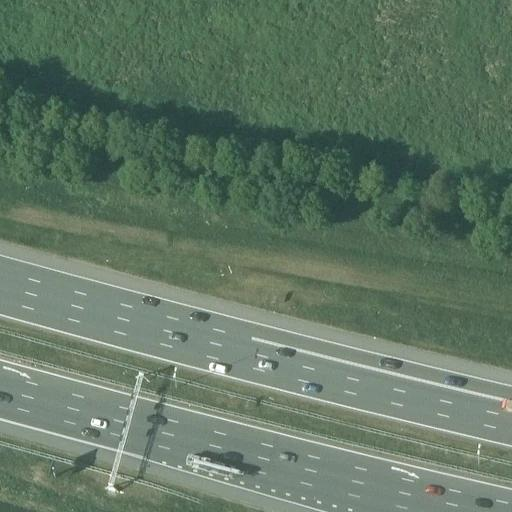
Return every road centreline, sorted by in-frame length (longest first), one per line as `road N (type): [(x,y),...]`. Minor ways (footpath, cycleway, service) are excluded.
road 1 (motorway): [(511,417),(0,285)]
road 2 (track): [(0,135),(511,233)]
road 3 (motorway): [(0,387),(475,511)]
